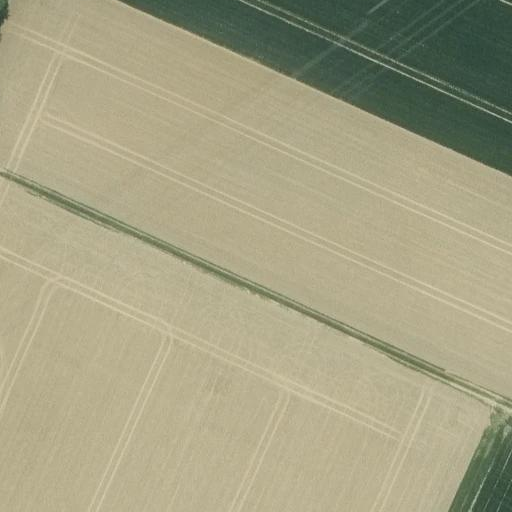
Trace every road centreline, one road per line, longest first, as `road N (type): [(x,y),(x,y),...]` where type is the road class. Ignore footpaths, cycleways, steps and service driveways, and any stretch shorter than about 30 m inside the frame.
road 1 (track): [(511,405),(194,249),(0,174)]
road 2 (track): [(455,511),(505,402)]
